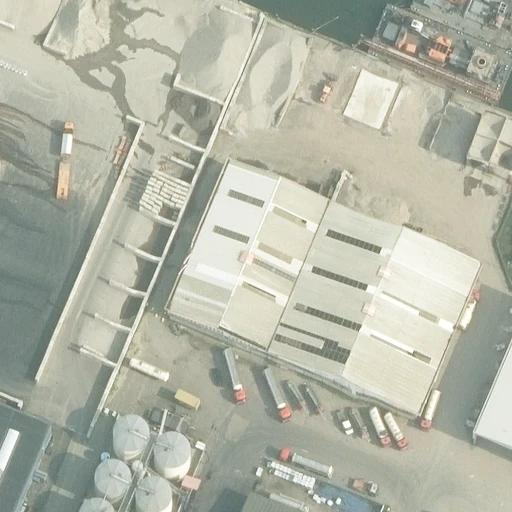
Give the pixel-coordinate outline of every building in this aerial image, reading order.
[(335,136),(347,140),(354,121),(343,117),(335,136)] [(163,319),(420,425),(483,273),(226,167),(163,319)] [(511,354),(473,447),(511,463),(511,354)] [(0,511),(19,511),(51,436),(0,414),(0,511)] [(130,470),(150,457),(169,485),(195,468),(174,438),(155,451),(137,423),(111,440),(130,470)] [(101,506),(131,506),(131,474),(100,474),(101,506)] [(129,511),(130,511),(170,511),(178,499),(145,481),(129,511)] [(245,511),(278,511),(250,500),(245,511)]
